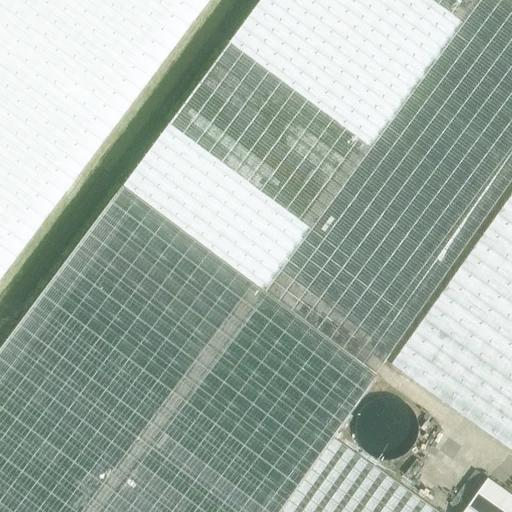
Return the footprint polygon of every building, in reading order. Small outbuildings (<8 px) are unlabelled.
[(0,0),(0,281),(82,170),(205,0),(0,0)] [(511,0),(258,0),(0,349),(0,511),(282,511),(333,440),(378,378),(375,376),(386,361),(511,181),(511,0)] [(511,189),(478,239),(387,366),(505,449),(511,453),(511,189)] [(429,428),(429,427),(428,421),(426,414),(422,408),(418,403),(413,399),(407,396),(401,394),(394,394),(386,395),(381,397),(375,400),(371,404),(367,409),(364,414),(362,420),(362,427),(362,434),(364,439),(367,446),(371,451),(376,455),(382,458),(388,460),(393,461),(401,460),(407,459),(412,456),(417,452),(421,448),(425,441),(428,435),(429,428)] [(434,511),(333,440),(282,511),(434,511)] [(511,511),(511,497),(487,480),(465,511),(511,511)]
